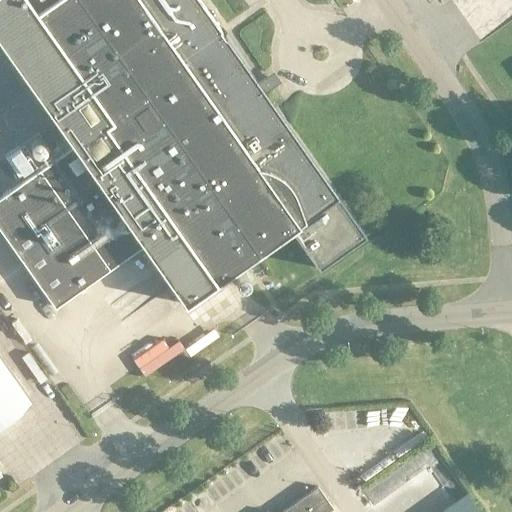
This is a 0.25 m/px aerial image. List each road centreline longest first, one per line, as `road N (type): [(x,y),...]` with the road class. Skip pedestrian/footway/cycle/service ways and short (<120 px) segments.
road 1 (unclassified): [(499,306),(336,328),(293,344),(135,460)]
road 2 (unclassified): [(499,306),(499,213),(488,146),(389,0)]
